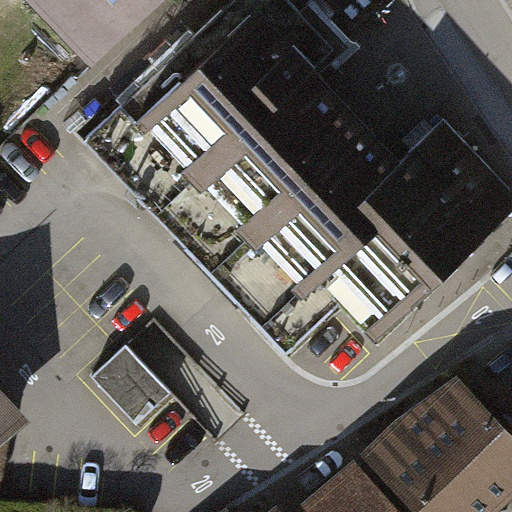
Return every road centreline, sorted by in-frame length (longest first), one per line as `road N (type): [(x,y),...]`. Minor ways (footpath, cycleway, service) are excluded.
road 1 (residential): [(306,421),(83,193),(36,183),(0,208)]
road 2 (residential): [(0,344),(122,470),(188,486),(251,468)]
road 3 (residential): [(511,301),(404,374),(306,421)]
